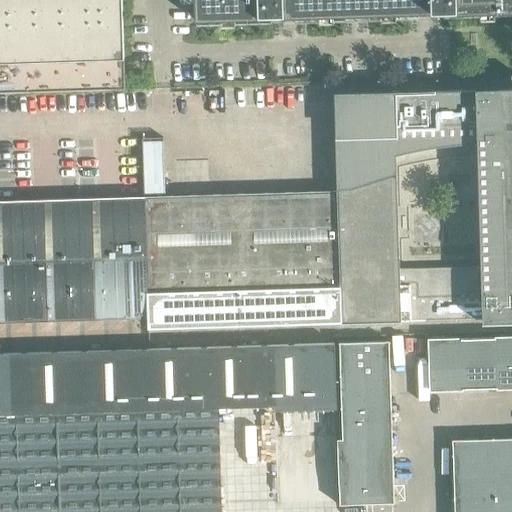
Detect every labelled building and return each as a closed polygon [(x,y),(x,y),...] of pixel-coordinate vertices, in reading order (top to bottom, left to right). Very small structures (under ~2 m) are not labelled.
[(124,57),(122,0),(0,0),(0,93),(125,90),(124,57)] [(511,10),(511,0),(194,0),(195,20),(272,18),(272,15),(281,15),(281,18),(433,13),(433,11),(442,10),(442,12),(511,10)] [(342,322),(342,323),(482,319),(482,324),(511,322),(511,88),(334,94),(337,170),(337,188),(337,191),(252,194),(166,196),(146,196),(146,241),(149,319),(150,328),(342,322)] [(145,142),(146,193),(167,193),(165,141),(145,142)] [(0,323),(149,319),(146,241),(146,196),(144,196),(0,200),(0,323)] [(511,337),(495,338),(496,388),(511,387),(511,337)] [(495,338),(462,339),(464,389),(496,388),(495,338)] [(464,389),(462,339),(429,340),(431,390),(464,389)] [(122,340),(103,341),(103,350),(123,349),(122,340)] [(390,341),(339,342),(340,375),(391,373),(390,341)] [(0,511),(221,511),(218,407),(273,406),(276,486),(334,484),(338,484),(339,484),(339,472),(338,439),(335,343),(123,349),(103,350),(0,352),(0,511)] [(391,373),(340,375),(341,407),(392,406),(391,373)] [(392,406),(341,407),(342,439),(393,438),(392,406)] [(511,511),(511,437),(508,438),(480,439),(452,440),(454,511),(511,511)] [(342,439),(338,439),(339,472),(394,470),(393,438),(342,439)] [(339,484),(338,484),(339,504),(395,503),(394,470),(339,472),(339,484)]
